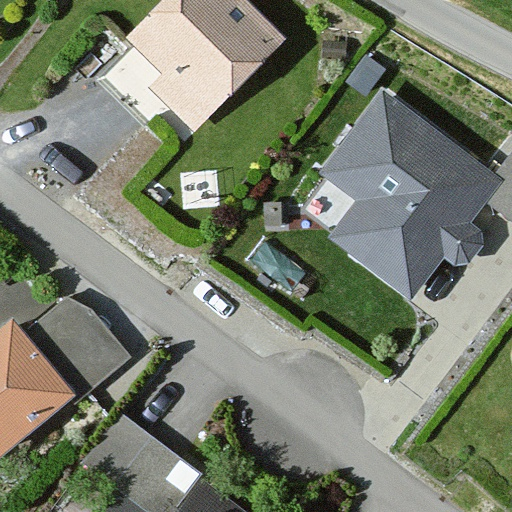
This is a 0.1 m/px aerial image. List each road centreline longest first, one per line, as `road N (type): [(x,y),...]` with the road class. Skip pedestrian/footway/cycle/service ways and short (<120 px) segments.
road 1 (residential): [(0,193),(423,511)]
road 2 (unclassified): [(402,0),(511,57)]
